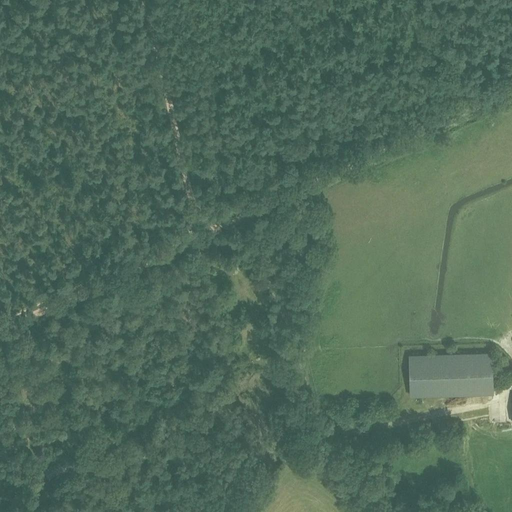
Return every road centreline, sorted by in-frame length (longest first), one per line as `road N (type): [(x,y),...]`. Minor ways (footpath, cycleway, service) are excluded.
road 1 (track): [(316,183),(334,239),(301,352),(314,402),(343,435),(476,405)]
road 2 (unclassified): [(202,236),(511,92)]
road 3 (track): [(202,236),(144,0)]
road 4 (track): [(0,331),(202,236)]
